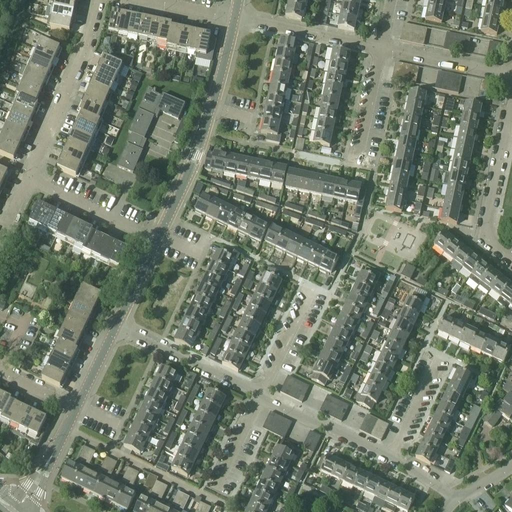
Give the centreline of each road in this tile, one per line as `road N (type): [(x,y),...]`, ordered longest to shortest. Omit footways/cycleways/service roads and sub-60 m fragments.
road 1 (tertiary): [(157,242),(212,108),(233,19)]
road 2 (residential): [(27,178),(79,70),(99,0)]
road 3 (residential): [(511,257),(484,234),(511,93)]
road 4 (residential): [(224,504),(66,430)]
road 5 (residential): [(261,395),(115,329)]
road 6 (residential): [(381,49),(233,19)]
road 7 (residential): [(157,242),(27,178)]
road 8 (residential): [(389,458),(261,395)]
road 9 (residential): [(511,76),(381,49)]
